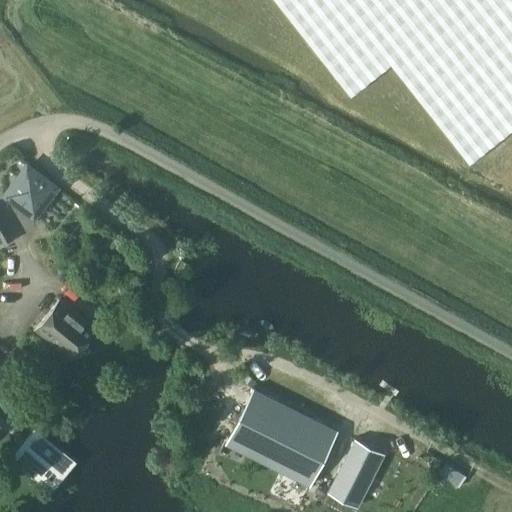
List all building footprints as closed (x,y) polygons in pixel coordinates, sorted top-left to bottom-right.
[(511,0),(276,0),(350,93),(390,61),(469,161),(511,126),(511,0)] [(26,164),(4,193),(34,216),(56,186),(26,164)] [(36,327),(71,356),(82,343),(86,342),(91,336),(91,332),(94,328),(59,299),(36,327)] [(0,364),(0,376),(3,380),(12,370),(3,362),(1,363),(0,364)] [(308,484),(336,429),(252,386),(224,442),(308,484)] [(71,458),(37,431),(25,446),(59,474),(71,458)] [(355,438),(327,494),(356,508),(384,453),(355,438)] [(446,462),(439,473),(459,486),(466,474),(446,462)]
